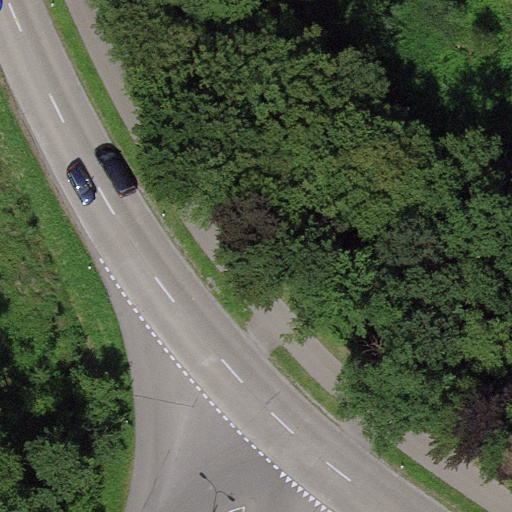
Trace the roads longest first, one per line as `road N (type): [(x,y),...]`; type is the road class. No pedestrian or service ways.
road 1 (tertiary): [(237,375),(178,305),(65,132),(12,0)]
road 2 (unclassified): [(237,375),(166,511)]
road 3 (tertiary): [(349,479),(237,375)]
